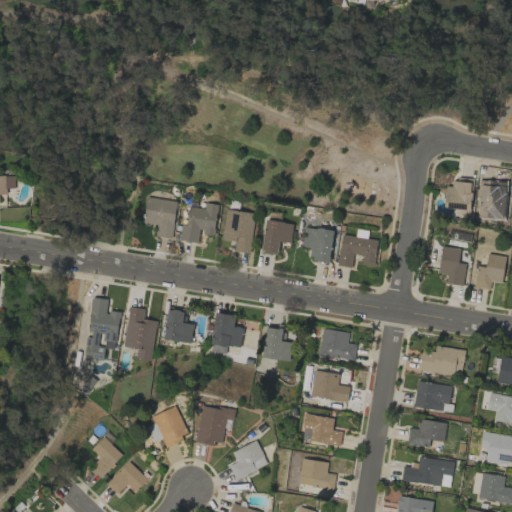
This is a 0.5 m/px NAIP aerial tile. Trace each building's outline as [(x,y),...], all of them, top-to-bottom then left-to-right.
[(0,174),(0,193),(6,194),(5,188),(13,188),(13,174),(0,174)] [(443,208),(469,209),(470,179),(451,178),(451,186),(445,186),(443,208)] [(505,193),(499,193),(500,180),(478,180),(477,211),(504,212),(505,193)] [(175,200),(145,197),(142,223),(156,224),(155,236),(171,238),(175,200)] [(178,240),(197,243),(199,232),(212,235),(217,204),(204,202),(203,208),(188,206),(185,224),(181,223),(178,240)] [(249,253),(253,212),(224,209),(221,240),(235,241),(234,251),(249,253)] [(496,220),(496,213),(478,212),(478,219),(496,220)] [(266,219),(284,222),(284,223),(293,224),(291,237),(292,238),(291,243),(279,241),(278,252),(261,249),(266,219)] [(305,227),(316,229),(317,228),(333,231),(329,263),(313,260),(314,257),(310,257),(311,248),(301,247),(302,240),(303,240),(305,227)] [(342,234),(355,236),(357,228),(369,231),(367,238),(378,240),(375,265),(363,263),(363,255),(353,253),(351,267),(337,265),(342,234)] [(462,285),(464,264),(458,263),(459,248),(440,246),(438,273),(446,274),(445,283),(462,285)] [(475,288),(489,289),(490,281),(502,282),(504,255),(486,254),(485,266),(476,266),(475,288)] [(84,358),(102,360),(103,348),(114,349),(118,312),(105,310),(107,299),(91,297),(84,358)] [(135,358),(149,360),(156,321),(142,318),(143,309),(128,306),(122,346),(136,348),(135,358)] [(181,322),(183,310),(168,307),(161,338),(189,343),(192,324),(181,322)] [(209,351),(225,352),(225,345),(239,347),(242,327),(232,326),(233,314),(213,312),(209,351)] [(282,341),(284,328),(264,325),(260,357),(288,361),(290,342),(282,341)] [(348,333),(322,327),(316,354),(352,361),(355,344),(346,342),(348,333)] [(464,350),(437,345),(436,352),(422,350),(418,369),(459,376),(464,350)] [(511,385),(511,357),(498,357),(496,384),(511,385)] [(315,369),(339,373),(337,384),(349,386),(347,401),(323,396),(311,395),(315,369)] [(450,385),(415,381),(413,407),(448,411),(450,385)] [(486,409),(494,410),(492,420),(511,423),(511,396),(488,392),(486,409)] [(194,440),(219,445),(225,418),(232,420),(234,410),(201,403),(194,440)] [(165,446),(187,436),(174,405),(151,416),(165,446)] [(305,412),(334,417),(332,429),(341,431),(340,445),(309,439),(311,428),(302,427),(305,412)] [(408,427),(405,443),(427,447),(429,439),(442,441),(445,423),(419,418),(417,429),(408,427)] [(147,425),(151,441),(159,439),(156,423),(147,425)] [(478,449),(485,450),(484,461),(511,463),(511,435),(480,432),(478,449)] [(99,457),(89,467),(99,477),(121,454),(102,436),(90,449),(99,457)] [(266,465),(256,440),(231,450),(235,461),(228,465),(234,478),(266,465)] [(452,461),(417,456),(416,468),(402,466),(400,480),(448,487),(452,461)] [(332,489),(335,474),(325,472),(327,462),(301,458),(297,483),(332,489)] [(105,483),(116,494),(125,484),(134,492),(146,479),(127,461),(105,483)] [(511,502),(511,487),(502,486),(503,475),(480,473),(477,499),(511,502)] [(430,511),(431,500),(397,496),(395,511),(430,511)] [(259,511),(260,511),(230,503),(227,511),(259,511)]
